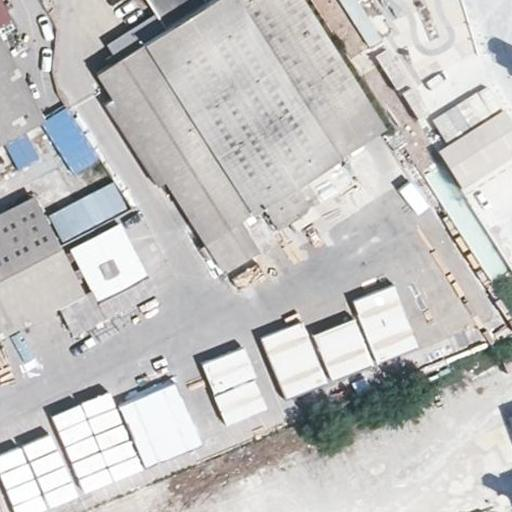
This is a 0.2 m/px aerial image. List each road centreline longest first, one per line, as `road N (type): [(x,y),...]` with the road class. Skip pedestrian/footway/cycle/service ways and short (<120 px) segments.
road 1 (unknown): [(187,272),(240,367),(103,449),(0,494)]
road 2 (unknown): [(79,0),(75,71),(187,272)]
road 3 (unknown): [(0,374),(187,272)]
road 4 (unknown): [(377,468),(511,409)]
